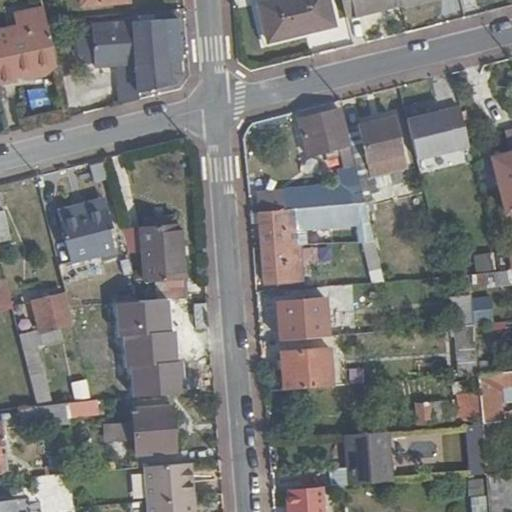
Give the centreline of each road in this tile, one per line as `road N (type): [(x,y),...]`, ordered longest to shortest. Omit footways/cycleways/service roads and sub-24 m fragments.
road 1 (residential): [(217,106),(249,511)]
road 2 (residential): [(511,32),(217,106)]
road 3 (residential): [(217,106),(0,159)]
